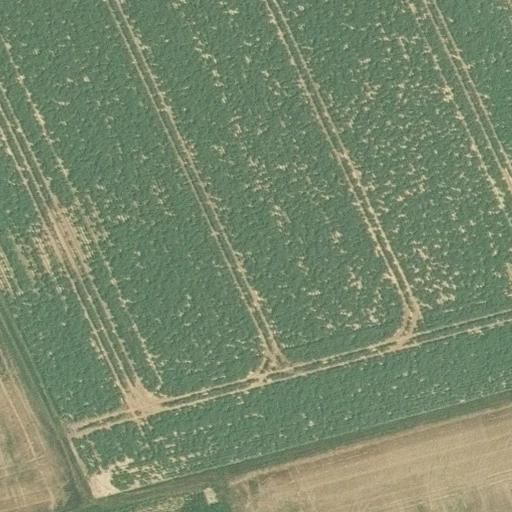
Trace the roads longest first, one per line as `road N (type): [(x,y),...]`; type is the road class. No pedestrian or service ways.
road 1 (track): [(102,511),(511,403)]
road 2 (track): [(95,511),(0,298)]
